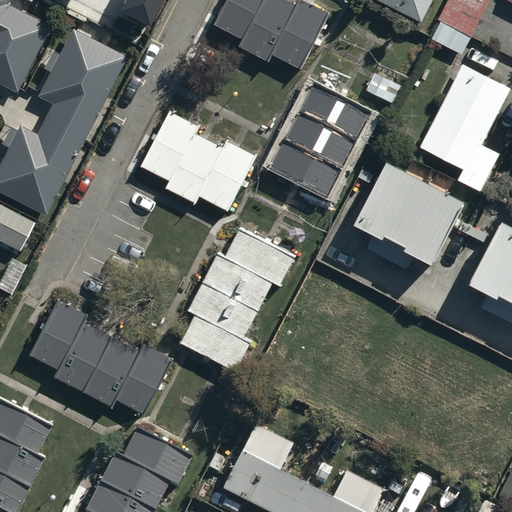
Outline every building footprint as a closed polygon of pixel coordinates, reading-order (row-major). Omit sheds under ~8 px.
[(0,0),(0,83),(17,93),(51,28),(9,5),(11,0),(0,0)] [(164,0),(125,0),(120,11),(151,27),(164,0)] [(335,17),(303,1),(299,8),(283,0),(230,0),(217,26),(241,38),(236,47),(273,66),(276,59),(305,74),(335,17)] [(383,0),(426,21),(436,0),(383,0)] [(453,0),(445,16),(476,32),(492,0),(453,0)] [(435,41),(461,56),(471,39),(445,23),(435,41)] [(9,149),(0,165),(0,193),(46,218),(128,59),(73,31),(61,55),(55,52),(45,72),(51,75),(39,98),(53,105),(38,135),(21,126),(18,132),(12,129),(3,146),(9,149)] [(467,67),(420,150),(463,174),(510,91),(467,67)] [(369,92),(388,104),(399,86),(381,74),(369,92)] [(275,174),(326,200),(371,113),(320,87),(275,174)] [(260,160),(228,144),(224,152),(198,138),(202,131),(170,115),(143,169),(167,181),(162,191),(198,209),(202,203),(231,217),(260,160)] [(432,273),(468,209),(395,168),(359,232),(432,273)] [(0,205),(0,240),(20,251),(35,223),(0,205)] [(511,232),(504,229),(473,293),(511,312),(511,232)] [(299,259),(245,230),(229,260),(221,255),(190,312),(198,316),(184,342),(238,372),(254,342),(247,338),(275,287),(282,291),(299,259)] [(377,289),(364,317),(366,317),(358,334),(367,339),(363,347),(375,353),(379,344),(388,349),(396,334),(405,338),(419,309),(377,289)] [(57,301),(28,357),(54,371),(51,377),(114,410),(118,402),(145,416),(173,362),(143,346),(140,351),(85,322),(88,317),(57,301)] [(398,343),(363,415),(460,463),(454,476),(494,496),(506,471),(466,452),(488,405),(478,401),(480,396),(460,387),(458,391),(428,376),(435,362),(398,343)] [(54,427),(0,399),(0,511),(21,511),(47,464),(37,459),(54,427)] [(197,459),(140,430),(123,462),(116,458),(87,511),(159,511),(173,487),(180,491),(197,459)] [(256,431),(224,494),(257,511),(375,511),(384,496),(346,477),(333,504),(280,477),(293,450),(256,431)] [(511,504),(511,480),(502,499),(511,504)] [(511,511),(486,499),(479,511),(511,511)]
